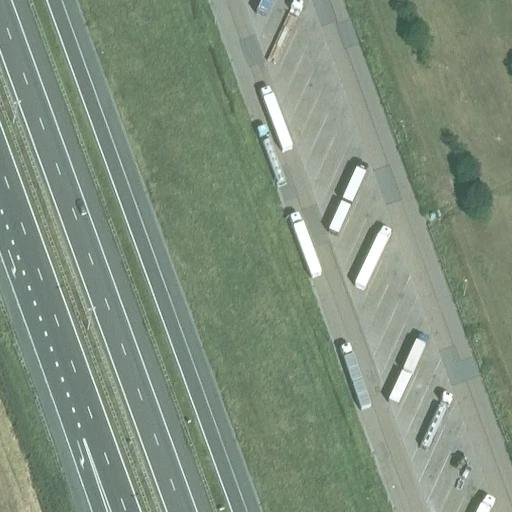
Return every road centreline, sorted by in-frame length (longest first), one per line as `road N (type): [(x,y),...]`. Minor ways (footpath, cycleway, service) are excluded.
road 1 (motorway): [(241,511),(52,0)]
road 2 (motorway): [(180,511),(0,17)]
road 3 (motorway): [(0,168),(97,435)]
